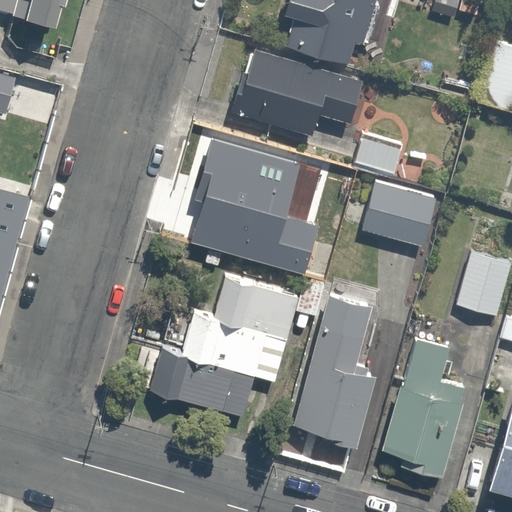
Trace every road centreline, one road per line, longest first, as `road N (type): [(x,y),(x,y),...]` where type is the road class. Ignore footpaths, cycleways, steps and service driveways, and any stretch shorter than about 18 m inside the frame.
road 1 (residential): [(146,0),(23,442)]
road 2 (residential): [(264,511),(23,442)]
